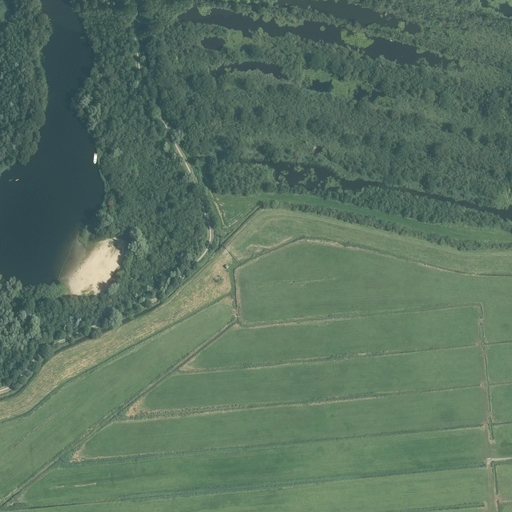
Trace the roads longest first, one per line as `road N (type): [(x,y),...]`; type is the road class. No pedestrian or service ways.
road 1 (track): [(511,255),(466,255),(266,214),(216,260)]
road 2 (track): [(0,407),(17,402),(57,361),(169,306),(216,260),(204,253)]
